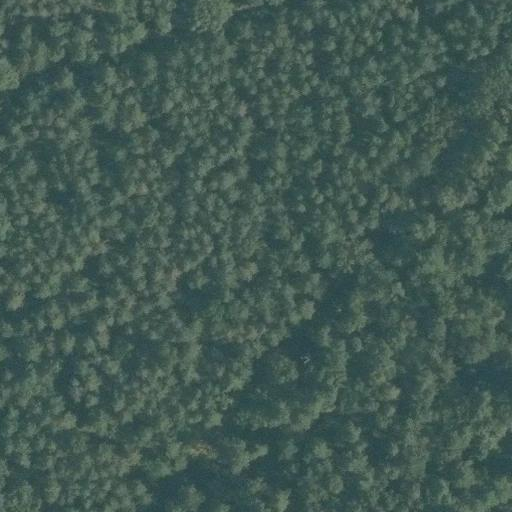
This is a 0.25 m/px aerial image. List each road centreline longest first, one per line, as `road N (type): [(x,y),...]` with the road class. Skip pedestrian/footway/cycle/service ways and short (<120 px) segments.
road 1 (track): [(144,511),(511,71)]
road 2 (track): [(264,0),(0,84)]
